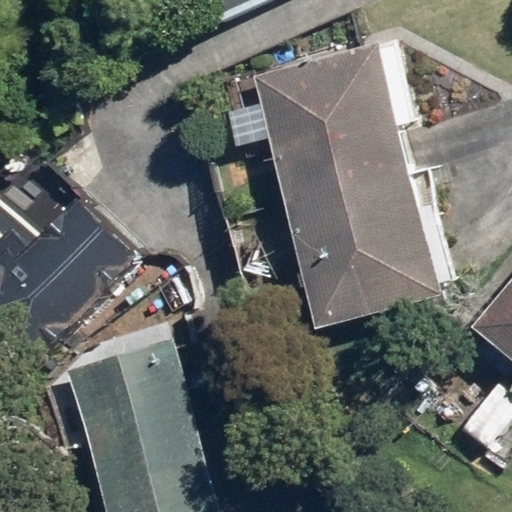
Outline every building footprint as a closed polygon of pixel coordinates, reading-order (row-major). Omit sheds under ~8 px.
[(249,77),(324,329),(449,292),(375,40),(249,77)] [(101,218),(30,283),(70,326),(141,262),(101,218)] [(511,290),(483,326),(511,349),(511,290)] [(87,345),(144,511),(225,511),(158,320),(87,345)] [(497,454),(511,438),(511,377),(510,375),(465,423),(497,454)]
